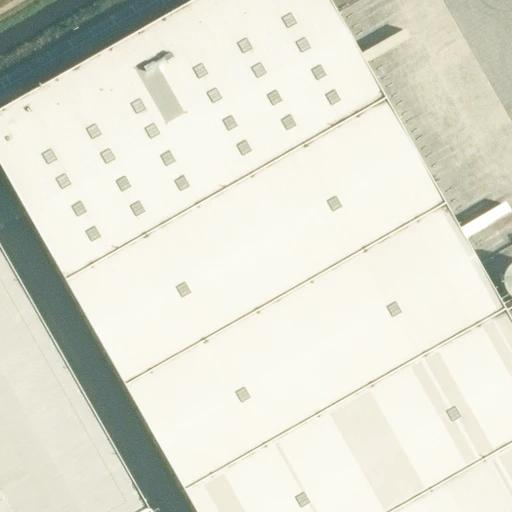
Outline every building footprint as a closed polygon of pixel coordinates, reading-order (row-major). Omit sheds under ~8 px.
[(0,164),(49,251),(369,69),(330,0),(205,0),(0,116),(0,164)] [(49,251),(118,373),(439,191),(369,69),(49,251)] [(439,191),(118,373),(188,495),(508,314),(439,191)] [(0,511),(151,511),(0,245),(0,511)] [(499,294),(511,298),(511,259),(510,259),(499,294)] [(443,511),(511,473),(511,320),(508,314),(188,495),(196,511),(443,511)] [(511,511),(511,473),(443,511),(511,511)]
